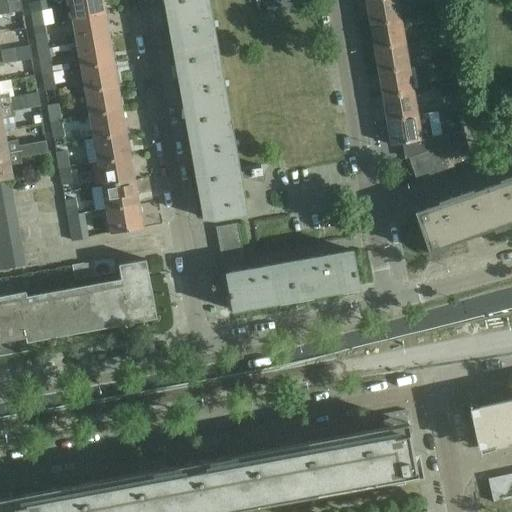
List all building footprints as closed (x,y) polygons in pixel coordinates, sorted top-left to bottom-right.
[(0,0),(0,15),(9,14),(7,2),(6,0),(0,0)] [(23,11),(20,0),(18,0),(7,2),(9,14),(23,11)] [(51,9),(49,0),(29,4),(31,13),(42,11),(51,9)] [(105,15),(102,0),(69,0),(73,20),(105,15)] [(204,0),(165,0),(205,219),(215,220),(243,215),(237,180),(241,179),(259,182),(261,174),(263,174),(262,167),(261,167),(254,168),(241,170),(240,170),(235,171),(204,0)] [(402,20),(398,0),(372,0),(366,1),(370,25),(402,20)] [(44,26),(42,11),(31,13),(34,27),(44,26)] [(109,38),(105,15),(73,20),(66,21),(68,35),(75,34),(77,44),(109,38)] [(406,44),(402,20),(370,25),(374,49),(406,44)] [(47,42),(44,26),(34,27),(37,43),(47,42)] [(447,37),(446,28),(429,31),(431,40),(447,37)] [(449,45),(447,37),(431,40),(432,48),(449,45)] [(114,63),(109,38),(77,44),(82,68),(114,63)] [(410,69),(406,44),(374,49),(378,74),(410,69)] [(31,59),(29,46),(15,49),(17,61),(31,59)] [(17,61),(15,49),(1,51),(3,63),(17,61)] [(50,57),(39,59),(42,75),(53,74),(50,57)] [(118,86),(114,63),(82,68),(86,91),(118,86)] [(414,93),(410,69),(378,74),(383,98),(414,93)] [(55,89),(53,74),(42,75),(45,91),(55,89)] [(455,85),(454,76),(437,79),(439,88),(455,85)] [(457,93),(455,85),(439,88),(440,96),(457,93)] [(122,109),(118,86),(86,91),(90,115),(122,109)] [(11,99),(10,93),(0,94),(0,106),(12,105),(12,111),(26,108),(24,96),(11,99)] [(418,116),(414,93),(383,98),(387,122),(418,116)] [(40,106),(38,94),(24,96),(26,108),(40,106)] [(14,117),(12,111),(12,105),(0,106),(0,131),(4,131),(1,119),(14,117)] [(58,105),(48,107),(51,122),(61,120),(58,105)] [(126,133),(122,109),(90,115),(94,139),(126,133)] [(428,115),(418,116),(387,122),(391,146),(405,143),(408,159),(450,145),(448,135),(432,138),(428,115)] [(63,136),(61,120),(51,122),(54,138),(63,136)] [(6,142),(4,131),(0,131),(0,155),(20,152),(21,157),(34,155),(31,143),(19,146),(18,140),(6,142)] [(131,158),(126,133),(94,139),(99,163),(131,158)] [(465,139),(454,143),(462,165),(473,161),(465,139)] [(48,153),(45,141),(31,143),(34,155),(48,153)] [(462,165),(454,143),(443,147),(451,169),(462,165)] [(451,169),(443,147),(432,151),(440,173),(451,169)] [(440,173),(432,151),(421,155),(428,177),(440,173)] [(22,164),(21,157),(20,152),(0,155),(0,181),(12,179),(10,166),(22,164)] [(66,152),(56,154),(60,170),(69,169),(66,152)] [(428,177),(421,155),(410,159),(417,181),(428,177)] [(135,181),(131,158),(99,163),(103,187),(135,181)] [(72,184),(69,169),(60,170),(62,186),(72,184)] [(504,228),(511,225),(511,180),(490,188),(504,228)] [(139,204),(135,181),(103,187),(107,209),(139,204)] [(0,197),(10,195),(8,183),(0,184),(0,197)] [(430,254),(504,228),(490,188),(416,214),(430,254)] [(0,209),(13,207),(10,195),(0,197),(0,209)] [(98,196),(85,198),(89,221),(101,220),(98,196)] [(75,199),(65,201),(68,216),(77,214),(75,199)] [(143,229),(139,204),(107,209),(111,234),(143,229)] [(0,221),(15,219),(13,207),(0,209),(0,221)] [(87,238),(83,213),(77,214),(68,216),(72,241),(87,238)] [(0,233),(17,231),(15,219),(0,221),(0,233)] [(241,236),(239,224),(217,228),(219,240),(241,236)] [(0,245),(19,242),(17,231),(0,233),(0,245)] [(243,247),(241,236),(219,240),(221,251),(243,247)] [(0,258),(21,254),(19,242),(0,245),(0,258)] [(245,258),(243,247),(221,251),(223,262),(245,258)] [(359,288),(353,251),(289,263),(295,299),(359,288)] [(23,266),(21,255),(21,254),(0,258),(0,266),(1,270),(23,266)] [(83,264),(72,266),(75,281),(116,273),(114,259),(114,258),(113,258),(113,259),(104,261),(103,260),(92,262),(93,263),(83,265),(83,264)] [(247,270),(245,258),(223,262),(225,274),(228,274),(247,270)] [(157,319),(150,280),(146,261),(120,265),(123,286),(22,305),(21,300),(0,303),(0,356),(29,351),(28,342),(157,319)] [(295,299),(289,263),(247,270),(228,274),(232,296),(228,297),(231,311),(295,299)] [(511,401),(509,402),(508,397),(498,400),(499,404),(472,410),(471,405),(470,406),(479,447),(505,441),(506,445),(507,445),(507,441),(511,440),(511,401)] [(251,511),(250,507),(273,503),(274,509),(308,503),(307,497),(330,492),(331,499),(365,493),(363,486),(386,482),(388,488),(406,485),(404,479),(419,476),(409,423),(0,498),(0,511),(251,511)] [(511,499),(511,474),(501,477),(506,501),(511,499)] [(506,501),(501,477),(489,480),(494,503),(506,501)]
